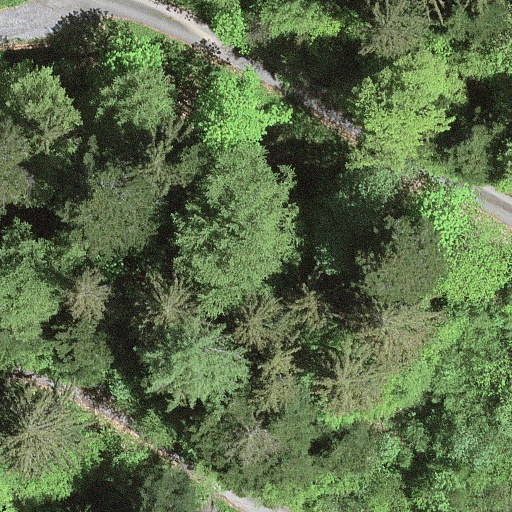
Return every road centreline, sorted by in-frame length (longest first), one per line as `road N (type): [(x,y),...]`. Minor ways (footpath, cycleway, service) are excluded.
road 1 (unclassified): [(511,214),(123,0)]
road 2 (track): [(0,358),(115,415),(265,511)]
